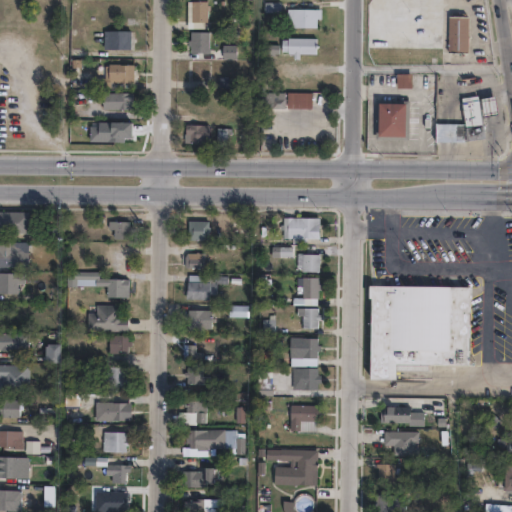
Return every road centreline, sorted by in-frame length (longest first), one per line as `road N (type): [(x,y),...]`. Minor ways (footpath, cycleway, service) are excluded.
road 1 (secondary): [(511,167),(0,160)]
road 2 (secondary): [(0,193),(455,199)]
road 3 (residential): [(159,511),(165,163)]
road 4 (residential): [(351,511),(352,166)]
road 5 (residential): [(352,166),(353,0)]
road 6 (residential): [(165,163),(166,0)]
